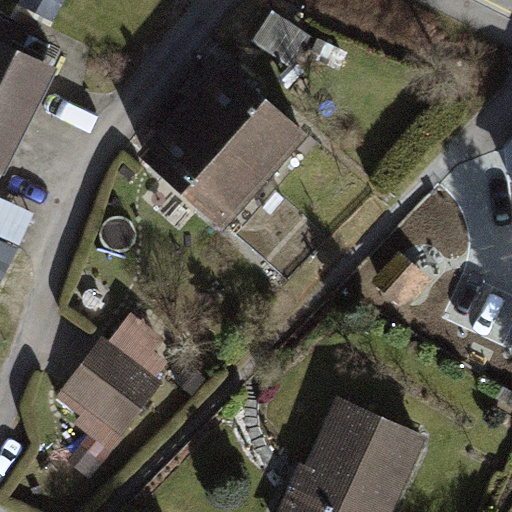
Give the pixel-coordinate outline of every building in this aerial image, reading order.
[(313,36),(273,10),(252,42),(292,68),(313,36)] [(0,158),(48,63),(0,38),(0,158)] [(309,134),(222,57),(137,152),(224,229),(309,134)] [(0,273),(11,250),(0,245),(0,273)] [(44,398),(103,442),(154,373),(171,351),(161,344),(172,329),(123,293),(44,398)] [(396,511),(430,436),(337,395),(305,466),(300,464),(278,511),(396,511)]
